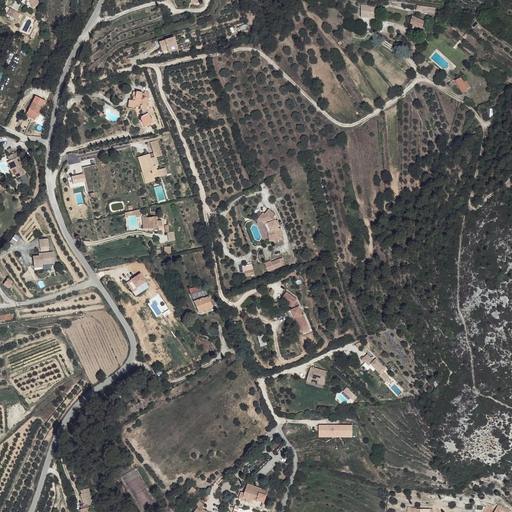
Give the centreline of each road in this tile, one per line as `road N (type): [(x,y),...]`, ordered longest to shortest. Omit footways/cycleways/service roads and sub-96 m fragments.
road 1 (unclassified): [(31,511),(56,444),(134,351),(61,223),(50,188),(64,78),(101,0)]
road 2 (track): [(511,185),(481,206),(472,199),(484,124),(434,83),(420,80),(351,126),(331,120),(256,50),(156,66)]
road 3 (track): [(273,327),(224,300),(198,175),(156,66),(72,89),(87,28)]
road 4 (unclassified): [(290,371),(265,382),(295,455),(282,511)]
